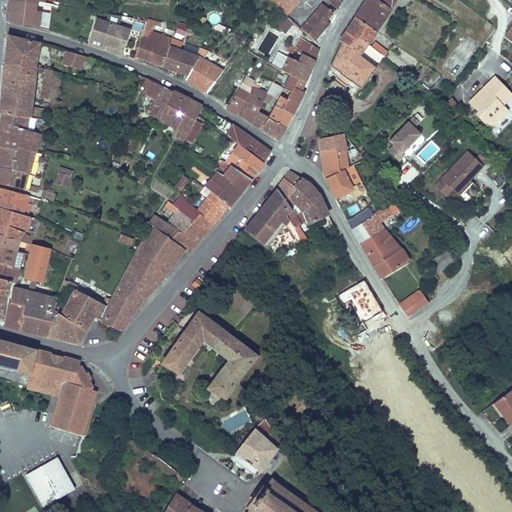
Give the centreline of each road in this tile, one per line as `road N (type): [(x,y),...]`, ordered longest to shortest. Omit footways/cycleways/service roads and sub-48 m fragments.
road 1 (residential): [(284,155),(185,89),(0,26)]
road 2 (residential): [(284,155),(119,359)]
road 3 (residential): [(403,328),(321,187),(284,155)]
road 4 (residential): [(511,466),(403,328)]
road 5 (residential): [(355,0),(284,155)]
road 6 (residential): [(209,466),(129,403),(119,359)]
road 7 (residential): [(119,359),(0,332)]
